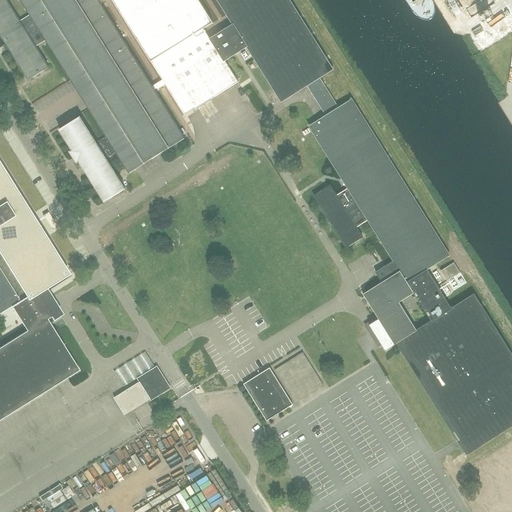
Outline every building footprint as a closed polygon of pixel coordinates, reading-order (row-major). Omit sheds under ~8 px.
[(46,40),(67,74),(107,136),(97,143),(81,117),(60,130),(73,150),(71,152),(77,162),(80,161),(105,201),(125,189),(106,158),(116,152),(129,173),(185,138),(98,0),(21,0),(30,14),(20,20),(7,0),(0,0),(0,33),(29,79),(49,67),(36,46),(46,40)] [(167,86),(186,115),(239,82),(225,60),(211,40),(204,29),(214,23),(199,0),(105,0),(106,1),(107,0),(112,0),(163,80),(158,83),(162,90),(167,86)] [(449,256),(351,99),(337,107),(319,78),(333,70),(289,0),(217,0),(234,25),(211,40),(225,60),(235,54),(238,52),(247,47),(281,101),(282,102),(307,86),(326,115),(317,121),(309,126),(348,189),(336,196),(330,185),(313,196),(346,248),(363,238),(356,227),(368,220),(389,255),(393,261),(394,262),(376,274),(382,283),(364,295),(378,317),(379,319),(370,325),(373,331),(372,333),(372,335),(374,336),(376,336),(377,338),(374,340),(379,347),(382,345),(382,346),(386,351),(397,344),(398,344),(404,354),(406,358),(457,440),(458,440),(461,446),(466,454),(511,425),(511,357),(473,295),(450,309),(426,270),(449,256)] [(494,8),(483,12),(486,22),(497,18),(494,8)] [(472,32),(473,32),(475,36),(484,30),(481,26),(472,32)] [(51,317),(37,294),(39,294),(68,276),(0,165),(0,422),(80,372),(48,319),(51,317)] [(454,263),(441,271),(448,282),(461,274),(454,263)] [(324,386),(303,353),(275,370),(295,403),(324,386)] [(293,405),(270,368),(244,384),(267,421),(293,405)] [(151,374),(114,398),(124,415),(131,410),(152,397),(163,390),(158,381),(162,378),(156,369),(150,372),(151,374)]
